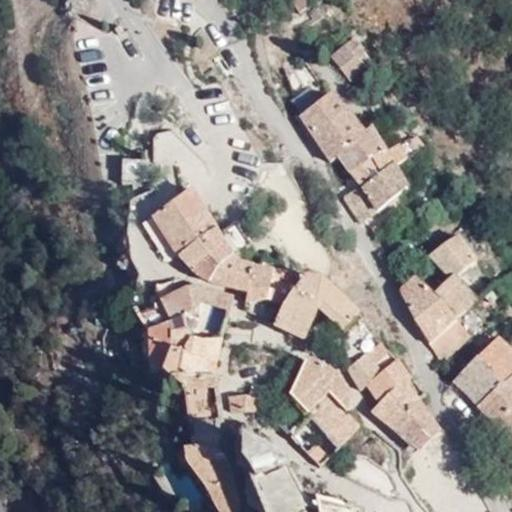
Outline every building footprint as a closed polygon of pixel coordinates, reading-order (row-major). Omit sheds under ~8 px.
[(357,32),(331,54),(352,81),(380,54),(357,32)] [(334,85),(301,110),(331,160),(339,152),(369,121),(334,85)] [(369,121),(339,152),(360,181),(399,154),(376,114),(369,121)] [(340,195),(364,221),(412,178),(399,154),(360,181),(340,195)] [(195,178),(179,190),(160,204),(154,208),(163,231),(178,248),(220,219),(195,178)] [(220,219),(178,248),(196,269),(210,275),(222,256),(237,246),(241,244),(233,235),(220,219)] [(462,226),(429,251),(448,272),(460,265),(482,251),(462,226)] [(222,256),(210,275),(250,285),(246,300),(275,294),(284,275),(297,264),(278,263),(278,260),(240,250),(237,246),(222,256)] [(295,277),(275,320),(311,335),(325,303),(347,320),(367,298),(327,264),(310,263),(295,277)] [(448,272),(437,283),(465,314),(484,295),(460,265),(448,272)] [(423,267),(397,284),(433,344),(460,319),(465,314),(437,283),(423,267)] [(230,306),(234,290),(188,279),(160,293),(172,313),(174,312),(199,298),(230,306)] [(172,313),(152,322),(152,360),(166,359),(175,336),(174,323),(177,323),(174,312),(172,313)] [(460,319),(433,344),(445,363),(475,337),(460,319)] [(175,336),(166,359),(184,364),(188,340),(196,328),(190,320),(177,323),(174,323),(175,336)] [(188,340),(184,364),(220,367),(226,334),(205,333),(196,328),(188,340)] [(481,348),(451,378),(477,403),(511,369),(511,339),(502,331),(481,348)] [(382,335),(351,363),(364,390),(368,383),(400,351),(382,335)] [(400,351),(368,383),(379,398),(396,382),(410,371),(414,368),(402,348),(400,351)] [(312,412),(338,443),(363,421),(349,408),(358,396),(340,363),(317,352),(310,349),(304,362),(292,387),(312,412)] [(511,369),(477,403),(511,433),(511,432),(511,369)] [(442,421),(410,371),(396,382),(379,398),(373,406),(421,446),(435,429),(442,421)] [(211,376),(185,377),(190,415),(215,414),(211,376)] [(248,391),(229,394),(231,411),(248,409),(258,410),(263,395),(248,391)] [(312,412),(291,431),(297,442),(321,463),(338,443),(312,412)] [(283,429),(251,415),(249,437),(262,455),(292,449),(292,442),(283,429)] [(214,438),(189,437),(189,452),(223,511),(244,511),(242,500),(230,454),(217,454),(214,438)] [(286,457),(258,466),(274,511),(291,511),(325,501),(322,494),(309,492),(292,458),(286,457)] [(324,480),(322,494),(325,501),(328,511),(342,511),(355,508),(353,492),(324,480)]
